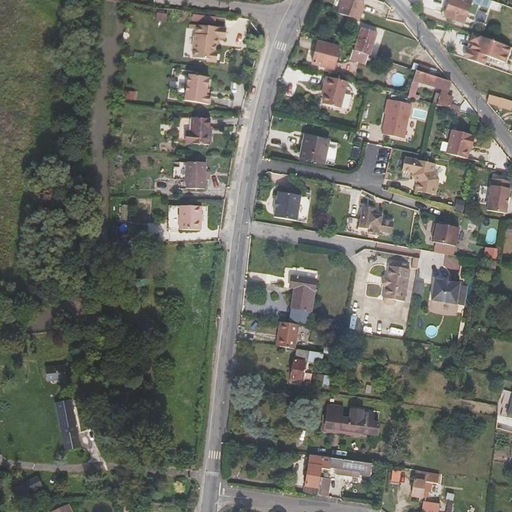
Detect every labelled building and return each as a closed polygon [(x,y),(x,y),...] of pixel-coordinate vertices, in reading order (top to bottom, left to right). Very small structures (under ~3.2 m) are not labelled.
[(361,0),(341,0),(337,13),(357,20),(361,10),(359,9),(361,0)] [(488,8),(491,1),(489,0),(467,0),(467,1),(465,0),(449,0),(444,16),(464,23),(471,2),(488,8)] [(499,12),(501,4),(491,1),(488,8),(499,12)] [(205,64),(215,66),(217,55),(214,54),(215,47),(218,47),(219,41),(225,41),(226,32),(190,27),(189,31),(196,32),(193,60),(206,62),(205,64)] [(362,27),(355,51),(368,55),(369,56),(376,32),(362,27)] [(511,49),(479,37),(474,36),(472,42),(476,43),(477,43),(474,52),(472,52),(469,60),(487,66),(490,58),(506,63),(511,49)] [(339,47),(318,42),(312,64),(334,69),(339,47)] [(355,51),(352,50),(349,60),(365,65),(368,55),(355,51)] [(418,64),(416,70),(434,76),(436,70),(418,64)] [(432,104),(477,115),(465,100),(460,106),(451,103),(453,97),(446,95),(451,81),(434,76),(416,70),(413,80),(419,82),(441,89),(440,94),(436,92),(432,104)] [(211,96),(209,96),(206,95),(207,89),(209,79),(189,75),(185,101),(210,105),(211,96)] [(348,82),(326,76),(324,86),(326,86),(321,104),(341,109),(344,95),(348,82)] [(413,80),(407,97),(418,100),(419,96),(415,94),(419,82),(413,80)] [(488,95),(486,102),(498,106),(500,99),(488,95)] [(389,99),(386,112),(382,133),(404,138),(411,103),(389,99)] [(191,132),(188,132),(187,144),(208,145),(209,119),(191,118),(191,132)] [(476,134),(453,130),(449,154),(470,157),(472,145),(474,145),(476,134)] [(329,141),(305,136),(301,157),(324,163),(326,154),(333,155),(336,142),(329,141)] [(417,179),(416,183),(416,186),(415,190),(435,194),(436,190),(438,179),(434,171),(435,164),(404,157),(402,170),(413,172),(417,179)] [(204,172),(204,163),(185,162),(185,188),(204,189),(204,180),(208,180),(208,173),(204,172)] [(511,181),(493,178),(488,210),(507,213),(511,181)] [(301,196),(279,192),(277,201),(276,200),(275,208),(276,208),(275,217),(297,221),(307,223),(311,197),(301,196)] [(466,201),(457,200),(456,209),(464,211),(466,201)] [(168,230),(200,231),(200,207),(168,206),(168,230)] [(377,208),(364,206),(362,219),(349,217),(347,231),(380,237),(380,232),(394,234),(396,223),(382,220),(383,216),(375,215),(377,208)] [(438,231),(436,237),(436,243),(457,246),(461,227),(436,223),(434,231),(438,231)] [(405,303),(410,271),(401,269),(401,266),(399,265),(392,264),(390,265),(390,267),(388,279),(387,278),(384,280),(383,286),(385,288),(386,289),(384,303),(386,305),(394,306),(396,304),(396,302),(405,303)] [(317,281),(293,278),(291,289),(295,290),(293,309),(312,312),(317,281)] [(425,282),(416,281),(414,294),(423,295),(425,282)] [(459,292),(434,288),(431,308),(456,312),(459,292)] [(277,347),(296,350),(300,325),(281,322),(277,347)] [(335,334),(326,333),(325,342),(333,343),(335,334)] [(308,362),(310,352),(297,350),(292,380),(303,382),(306,362),(308,362)] [(322,364),(324,354),(310,352),(308,362),(322,364)] [(48,381),(65,379),(64,367),(47,369),(48,381)] [(328,376),(319,375),(317,384),(327,386),(328,376)] [(352,410),(352,412),(351,419),(343,418),(344,411),(345,404),(326,401),(324,416),(328,417),(326,429),(378,436),(380,423),(374,423),(375,415),(364,413),(364,412),(352,410)] [(58,408),(63,434),(77,432),(71,406),(58,408)] [(351,419),(352,412),(344,411),(343,418),(351,419)] [(77,432),(63,434),(66,451),(80,448),(77,433),(77,432)] [(330,468),(331,458),(323,457),(311,456),(304,496),(317,497),(322,468),(330,469),(330,468)] [(372,464),(331,458),(330,468),(337,469),(337,474),(360,478),(360,475),(370,476),(372,464)] [(440,475),(416,471),(414,484),(410,483),(409,488),(413,489),(412,496),(422,498),(423,492),(431,493),(433,484),(438,484),(440,475)] [(20,498),(43,486),(38,477),(15,488),(20,498)] [(331,479),(324,478),(321,496),(329,497),(331,479)] [(424,501),(422,511),(439,511),(440,503),(424,501)]
